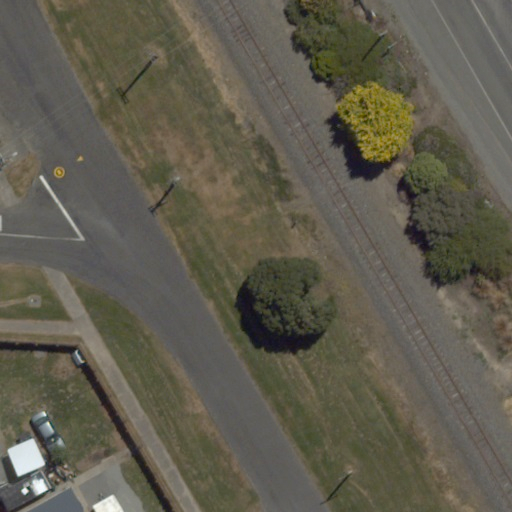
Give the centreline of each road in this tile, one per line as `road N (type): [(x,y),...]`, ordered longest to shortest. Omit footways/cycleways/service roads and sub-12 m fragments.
road 1 (residential): [(122,234),(288,511)]
road 2 (residential): [(0,24),(122,234)]
road 3 (residential): [(0,234),(122,234)]
